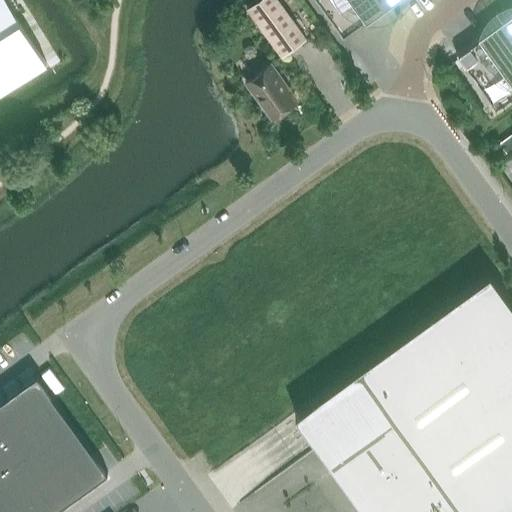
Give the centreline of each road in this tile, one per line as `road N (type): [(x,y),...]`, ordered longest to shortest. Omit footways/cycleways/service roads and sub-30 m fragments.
road 1 (unclassified): [(201,511),(103,375),(95,343),(106,308),(373,116),(407,114)]
road 2 (unclassified): [(407,114),(430,128),(511,239)]
road 3 (unclassified): [(407,114),(422,37),(460,0)]
road 4 (unknown): [(257,511),(318,472),(353,511)]
